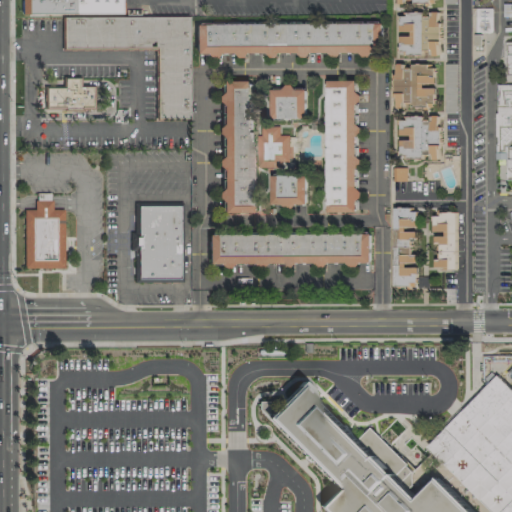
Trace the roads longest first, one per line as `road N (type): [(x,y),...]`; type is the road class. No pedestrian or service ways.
road 1 (tertiary): [(0,317),(511,319)]
road 2 (primary): [(0,317),(0,168)]
road 3 (primary): [(1,440),(0,317)]
